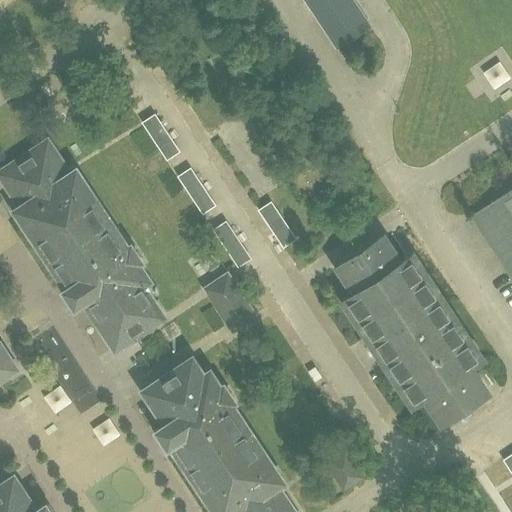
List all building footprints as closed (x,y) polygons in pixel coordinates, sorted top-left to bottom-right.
[(304,0),(337,49),(371,27),(353,0),(304,0)] [(169,319),(150,287),(155,284),(144,265),(146,265),(131,242),(129,244),(73,163),(69,166),(50,137),(0,170),(0,181),(17,208),(11,211),(60,289),(59,291),(73,312),(82,306),(114,355),(169,319)] [(511,192),(473,219),(511,278),(511,192)] [(442,426),(489,394),(472,368),(483,360),(413,255),(402,263),(384,236),(337,268),(354,294),(343,302),(413,407),(424,400),(442,426)] [(230,271),(203,288),(233,335),(259,318),(230,271)] [(0,386),(22,373),(1,340),(0,341),(0,386)] [(297,511),(283,488),(289,485),(224,382),(222,384),(212,367),(205,371),(194,354),(138,391),(161,426),(152,431),(166,452),(169,451),(209,511),(297,511)] [(68,386),(50,398),(63,416),(80,404),(68,386)] [(111,448),(128,437),(117,419),(100,430),(111,448)] [(343,491),(363,478),(365,476),(346,447),(324,462),(343,491)] [(0,511),(53,511),(47,501),(37,507),(16,472),(0,482),(0,511)]
